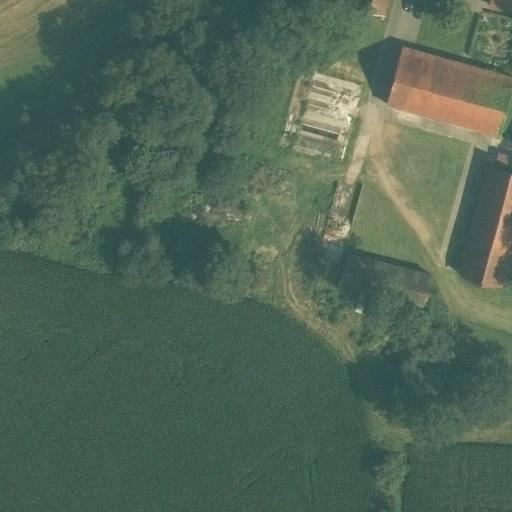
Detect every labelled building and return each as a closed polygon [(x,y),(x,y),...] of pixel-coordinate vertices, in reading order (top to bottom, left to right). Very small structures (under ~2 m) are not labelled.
[(511,0),(498,0),(496,11),(511,15),(511,0)] [(511,82),(418,57),(403,115),(511,144),(511,82)] [(372,87),(311,72),(290,157),(350,172),(372,87)] [(511,166),(503,164),(472,281),(511,292),(511,166)] [(426,279),(368,264),(360,294),(418,310),(426,279)]
